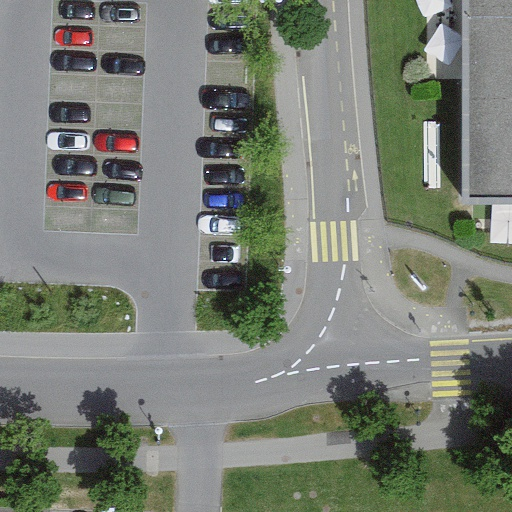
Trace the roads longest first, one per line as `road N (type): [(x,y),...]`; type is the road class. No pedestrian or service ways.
road 1 (residential): [(315,0),(343,368)]
road 2 (residential): [(0,383),(169,384),(343,368)]
road 3 (residential): [(343,368),(511,357)]
